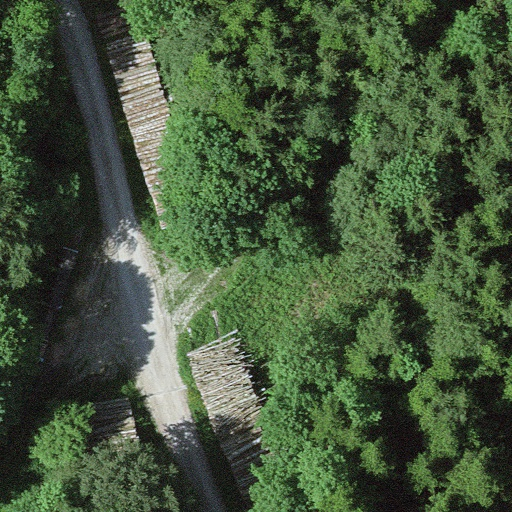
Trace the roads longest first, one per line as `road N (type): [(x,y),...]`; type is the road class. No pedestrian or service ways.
road 1 (track): [(209,511),(163,379),(78,58),(52,0)]
road 2 (track): [(138,276),(0,457)]
